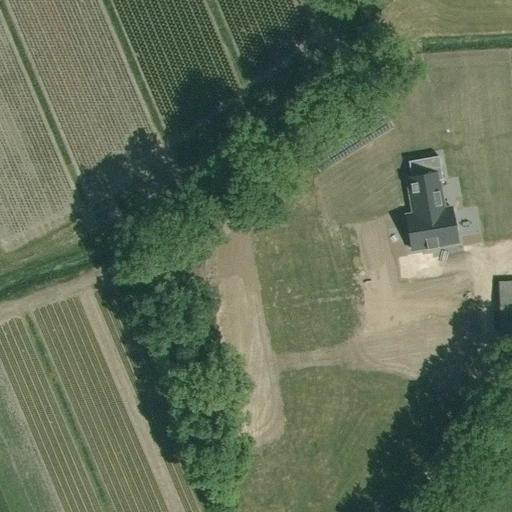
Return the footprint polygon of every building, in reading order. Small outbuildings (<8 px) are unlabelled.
[(471,117),(503,111),(501,99),(468,105),(471,117)] [(413,215),(405,216),(411,250),(457,242),(451,208),(443,210),(438,180),(442,179),(438,156),(408,162),(411,177),(407,178),(413,215)] [(327,181),(366,180),(366,164),(326,166),(327,181)] [(330,184),(332,199),(364,195),(362,180),(330,184)] [(381,262),(370,264),(382,322),(421,314),(399,207),(371,212),(381,262)] [(511,282),(499,283),(501,332),(511,331),(511,282)]
